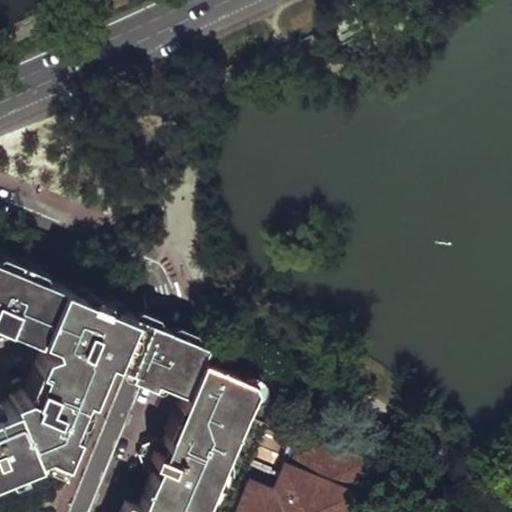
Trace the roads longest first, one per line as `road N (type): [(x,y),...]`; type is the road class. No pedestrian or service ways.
road 1 (residential): [(0,205),(147,268),(164,294),(138,380),(79,511)]
road 2 (primary): [(200,0),(0,93)]
